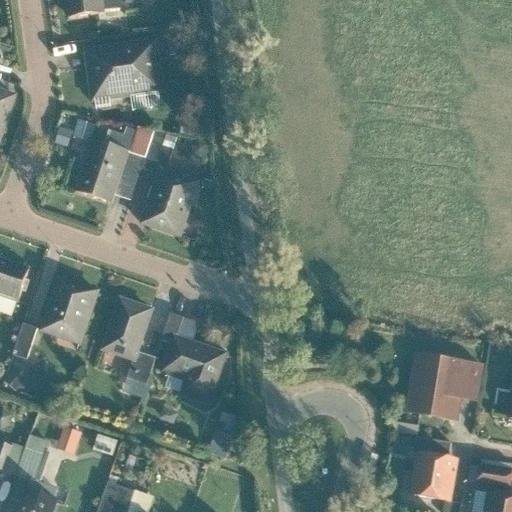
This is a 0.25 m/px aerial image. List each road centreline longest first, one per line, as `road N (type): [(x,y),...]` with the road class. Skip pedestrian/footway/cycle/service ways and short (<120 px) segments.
road 1 (unclassified): [(259,303),(216,0)]
road 2 (residential): [(259,303),(11,221)]
road 3 (residential): [(30,0),(41,126),(11,221)]
